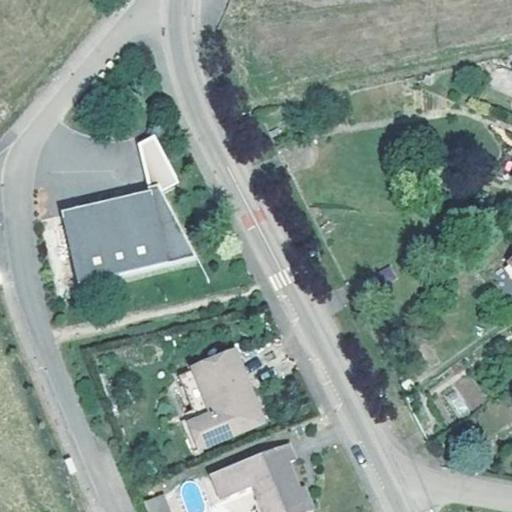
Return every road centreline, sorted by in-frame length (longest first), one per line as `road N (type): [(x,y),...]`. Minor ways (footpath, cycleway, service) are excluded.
road 1 (unclassified): [(171,13),(193,99),(387,480)]
road 2 (residential): [(114,511),(34,313),(20,243),(21,168)]
road 3 (residential): [(21,168),(129,26),(171,13)]
road 4 (residential): [(387,480),(511,501)]
